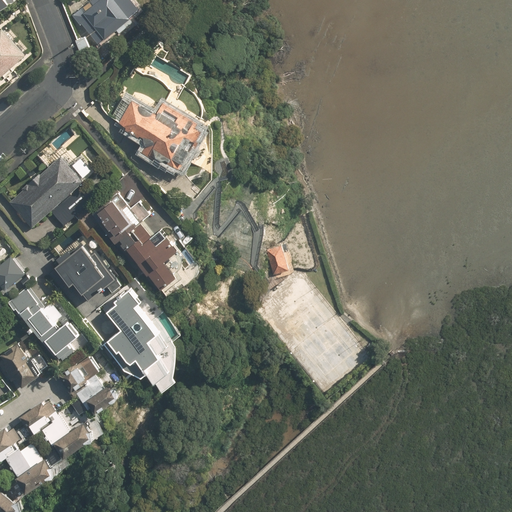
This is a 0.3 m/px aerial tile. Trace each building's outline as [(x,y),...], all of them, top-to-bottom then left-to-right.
[(0,0),(0,9),(16,0),(0,0)] [(90,44),(97,40),(101,44),(120,28),(124,33),(139,21),(135,16),(144,9),(137,0),(91,0),(76,13),(91,32),(78,40),(85,61),(95,58),(90,44)] [(0,80),(31,53),(8,27),(0,34),(0,80)] [(113,115),(122,120),(119,125),(148,140),(141,153),(158,162),(160,159),(187,173),(210,131),(205,128),(210,119),(169,97),(165,106),(139,93),(136,99),(125,92),(113,115)] [(87,181),(64,154),(12,199),(35,226),(87,181)] [(86,154),(75,162),(87,177),(98,168),(86,154)] [(96,199),(86,188),(56,212),(66,224),(96,199)] [(121,234),(141,217),(130,203),(126,206),(117,196),(101,209),(121,234)] [(188,283),(206,266),(167,222),(156,231),(147,221),(126,239),(144,260),(152,253),(160,263),(151,270),(168,293),(185,280),(188,283)] [(0,235),(0,275),(11,288),(31,270),(15,253),(6,261),(0,254),(0,244),(4,241),(0,235)] [(269,246),(277,272),(294,266),(285,240),(269,246)] [(88,288),(95,296),(110,285),(114,290),(127,281),(100,247),(94,252),(86,241),(58,263),(73,281),(79,276),(88,288)] [(35,324),(32,326),(35,330),(39,328),(62,356),(73,346),(70,343),(82,333),(71,319),(63,326),(28,283),(10,298),(25,316),(27,314),(35,324)] [(117,298),(120,301),(110,309),(124,327),(106,341),(126,366),(146,374),(153,368),(169,387),(184,375),(182,348),(179,340),(156,315),(152,318),(140,303),(144,300),(133,286),(117,298)] [(22,341),(6,353),(10,358),(3,364),(15,380),(22,375),(28,383),(45,371),(22,341)] [(99,374),(105,369),(97,358),(91,363),(87,357),(66,373),(83,397),(75,403),(82,412),(90,407),(95,413),(123,393),(115,381),(108,386),(99,374)] [(85,417),(72,426),(50,395),(22,415),(29,425),(34,422),(53,449),(63,443),(71,455),(108,429),(104,422),(94,429),(85,417)] [(36,465),(19,441),(24,437),(13,421),(0,429),(0,454),(5,451),(33,491),(64,470),(52,453),(36,465)] [(0,510),(2,511),(29,511),(34,506),(3,484),(0,480),(0,510)]
